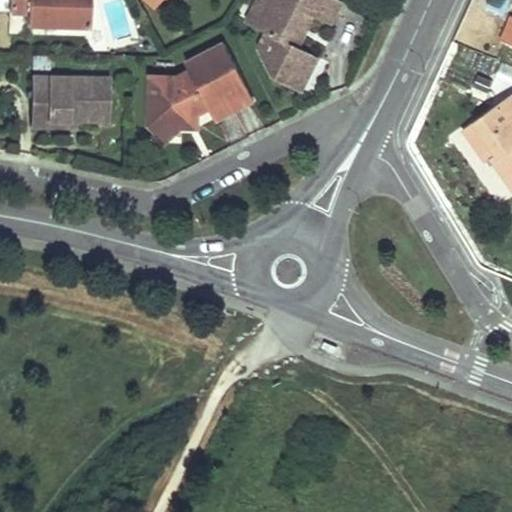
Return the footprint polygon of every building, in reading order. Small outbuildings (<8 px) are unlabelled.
[(16,0),(16,22),(35,22),(35,34),(99,35),(99,0),(16,0)] [(335,0),(251,0),(242,21),(260,29),(252,44),(266,71),(298,86),(315,52),(293,40),(284,35),(298,5),(309,10),(327,19),(335,0)] [(309,10),(298,5),(284,35),(293,40),(309,10)] [(511,13),(502,34),(511,38),(511,13)] [(170,73),(144,71),(144,125),(185,125),(185,117),(194,117),(193,111),(202,108),(207,119),(247,99),(218,42),(179,62),(183,69),(170,73)] [(104,74),(42,73),(42,95),(25,95),(24,124),(43,124),(43,116),(71,117),(103,117),(104,74)] [(42,95),(42,73),(25,73),(25,95),(42,95)] [(511,183),(511,92),(473,120),(498,155),(493,159),(511,184),(511,183)] [(71,117),(43,116),(43,124),(70,125),(71,117)] [(185,117),(185,125),(194,125),(194,117),(185,117)] [(498,155),(473,120),(462,128),(486,163),(493,159),(498,155)]
